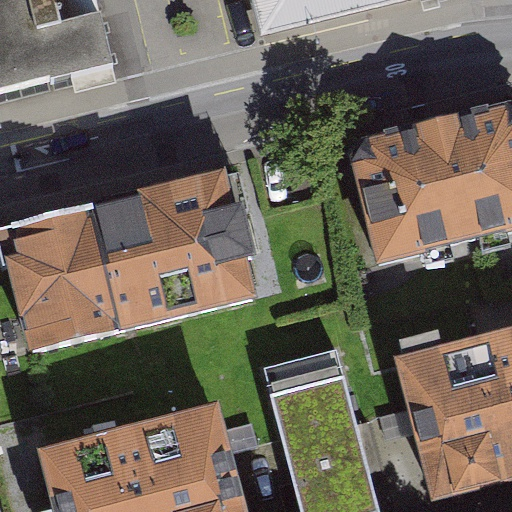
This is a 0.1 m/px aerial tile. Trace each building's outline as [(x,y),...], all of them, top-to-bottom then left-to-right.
[(32,0),(0,0),(0,95),(50,83),(51,86),(112,70),(101,20),(61,30),(53,0),(45,0),(33,2),(32,0)] [(238,0),(251,51),(440,3),(439,0),(238,0)] [(370,299),(511,263),(511,141),(503,136),(480,141),(480,139),(371,167),(371,169),(353,173),(344,198),(370,299)] [(119,333),(251,301),(242,263),(250,261),(240,220),(232,222),(222,183),(144,202),(145,206),(94,219),(93,214),(90,215),(119,333)] [(13,271),(34,354),(119,333),(90,215),(15,234),(23,269),(13,271)] [(436,501),(511,481),(511,338),(401,367),(412,411),(419,435),(436,501)] [(300,511),(377,511),(344,382),(272,401),(300,511)] [(239,511),(226,458),(220,434),(215,416),(44,459),(56,511),(239,511)]
